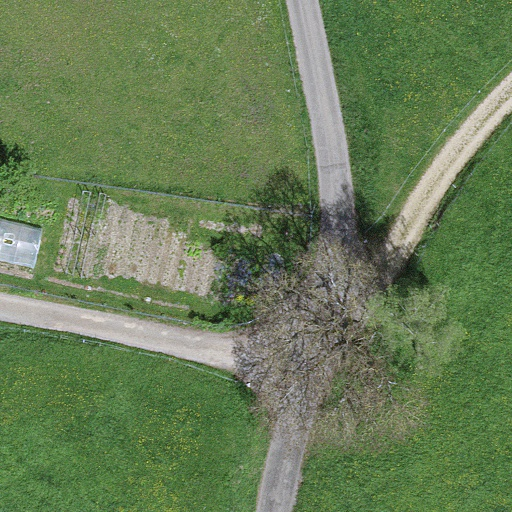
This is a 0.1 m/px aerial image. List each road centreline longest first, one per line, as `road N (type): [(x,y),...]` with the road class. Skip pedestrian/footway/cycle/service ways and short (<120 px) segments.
road 1 (unclassified): [(303,0),(335,162),(338,260),(298,363),(273,511)]
road 2 (track): [(298,363),(372,277),(429,169),(511,83)]
road 3 (motorway): [(0,313),(142,511)]
